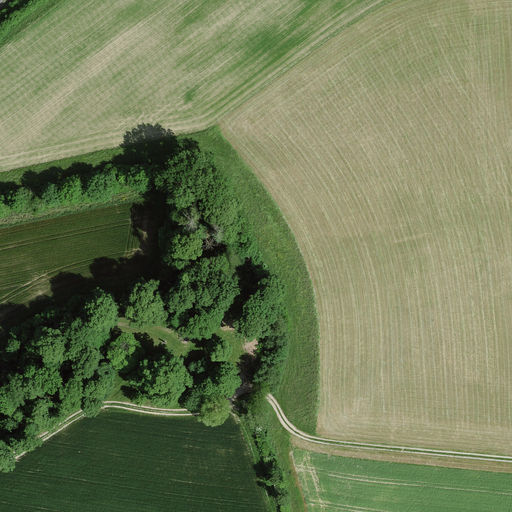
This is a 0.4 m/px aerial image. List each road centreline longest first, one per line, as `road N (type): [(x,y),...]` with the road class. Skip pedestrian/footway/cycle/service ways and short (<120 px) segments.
road 1 (track): [(511,457),(317,441),(289,427),(271,396),(248,387),(214,412),(0,396)]
road 2 (track): [(0,388),(100,322),(108,328),(108,386),(98,404)]
